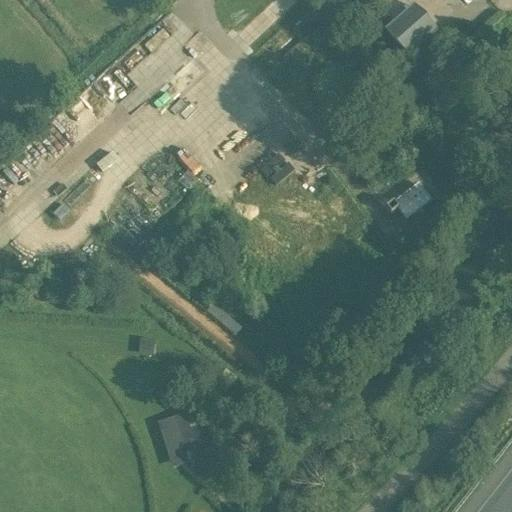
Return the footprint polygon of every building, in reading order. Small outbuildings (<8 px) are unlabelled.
[(401,0),(387,13),(395,22),(411,8),(403,0),(401,0)] [(385,32),(408,57),(435,32),(412,7),(411,8),(395,22),(385,32)] [(273,183),(291,170),(278,153),(261,166),(273,183)] [(396,210),(405,221),(430,202),(417,185),(392,204),(392,203),(384,209),(389,215),(396,210)] [(172,419),(187,465),(211,457),(201,427),(189,430),(184,415),(172,419)]
